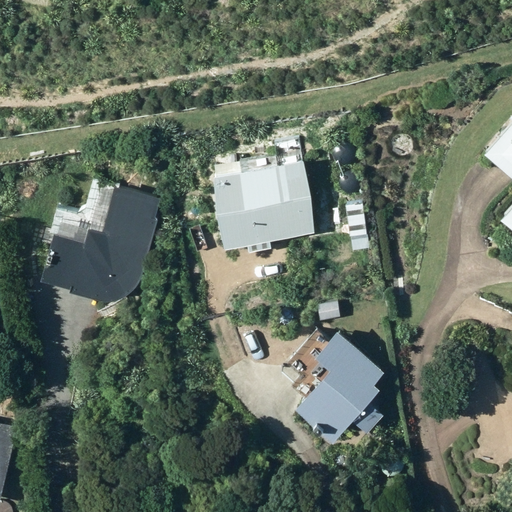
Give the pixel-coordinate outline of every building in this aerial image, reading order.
[(511,97),(481,134),(511,160),(511,185),(496,204),(511,217),(511,97)] [(310,146),(221,153),(229,230),(253,227),(254,235),(277,233),(276,225),(317,221),(310,146)] [(58,223),(48,256),(78,265),(78,268),(120,280),(131,279),(140,274),(146,266),(169,182),(120,168),(118,173),(97,168),(88,198),(82,201),(61,196),(54,222),(58,223)] [(350,193),(352,226),(369,225),(367,193),(350,193)] [(355,240),(372,241),(372,228),(355,228),(355,240)] [(323,310),(344,308),(342,292),(322,294),(323,310)] [(389,355),(344,312),(332,324),(324,315),(293,346),(306,358),(297,367),(308,378),(304,381),(340,417),(359,397),(375,413),(390,397),(374,382),(386,369),(381,364),(389,355)] [(0,409),(0,486),(4,488),(22,417),(0,409)] [(170,424),(182,423),(181,413),(169,414),(170,424)] [(183,425),(182,437),(194,437),(195,425),(183,425)]
